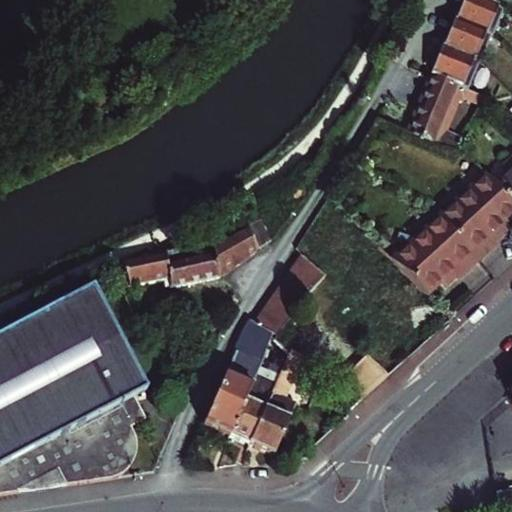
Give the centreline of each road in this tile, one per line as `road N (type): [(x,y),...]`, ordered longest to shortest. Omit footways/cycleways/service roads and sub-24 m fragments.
road 1 (residential): [(440,375),(286,511)]
road 2 (residential): [(365,511),(388,438),(440,375)]
road 3 (residential): [(286,511),(212,504),(136,511)]
